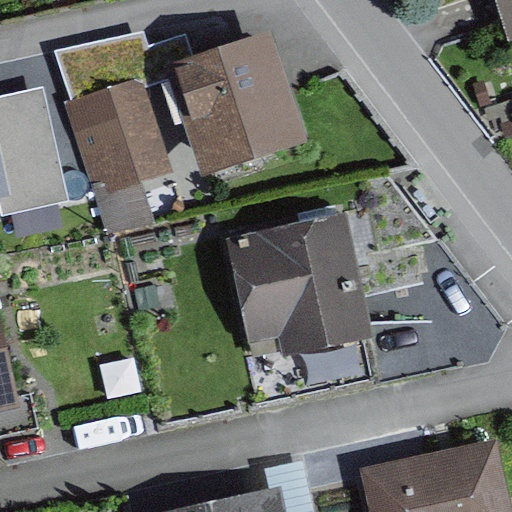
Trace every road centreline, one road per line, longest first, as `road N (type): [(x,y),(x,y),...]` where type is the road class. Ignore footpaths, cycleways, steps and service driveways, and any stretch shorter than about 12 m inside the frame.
road 1 (residential): [(511,383),(0,496)]
road 2 (residential): [(350,0),(511,214)]
road 3 (residential): [(205,0),(0,44)]
